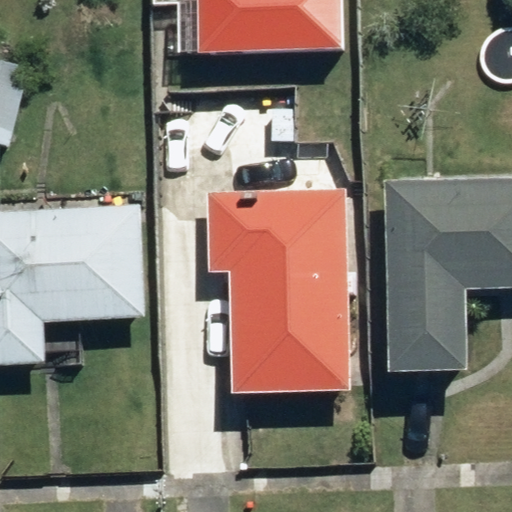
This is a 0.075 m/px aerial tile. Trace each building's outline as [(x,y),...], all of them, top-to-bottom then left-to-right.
[(191,0),(195,68),(335,63),(332,0),(191,0)] [(0,60),(0,159),(5,160),(27,67),(0,60)] [(511,192),(375,195),(378,395),(458,393),(456,306),(511,305),(511,192)] [(344,198),(199,202),(202,289),(221,289),(224,414),(349,411),(344,198)] [(135,215),(0,221),(0,383),(44,381),(42,337),(140,332),(135,215)]
